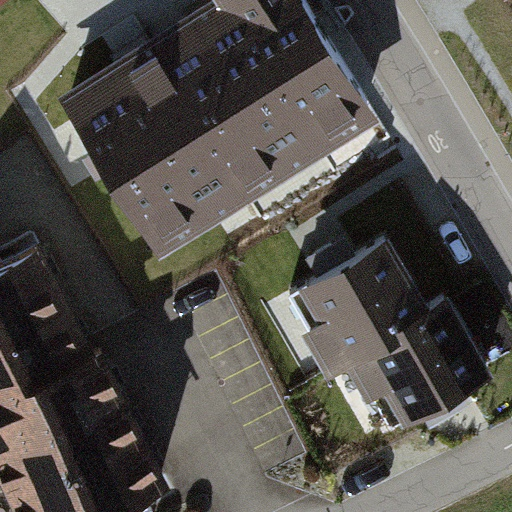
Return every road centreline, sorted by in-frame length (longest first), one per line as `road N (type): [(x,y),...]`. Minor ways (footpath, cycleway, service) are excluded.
road 1 (residential): [(511,255),(358,0)]
road 2 (residential): [(511,448),(378,511)]
